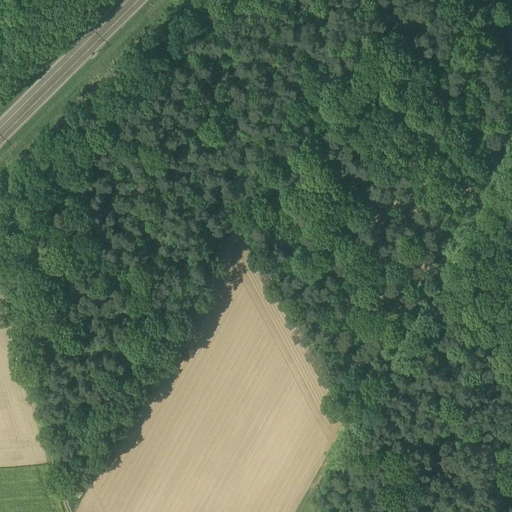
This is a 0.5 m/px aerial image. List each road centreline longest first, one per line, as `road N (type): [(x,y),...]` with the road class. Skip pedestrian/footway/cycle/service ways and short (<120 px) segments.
road 1 (track): [(306,511),(511,166)]
road 2 (track): [(75,511),(0,250)]
